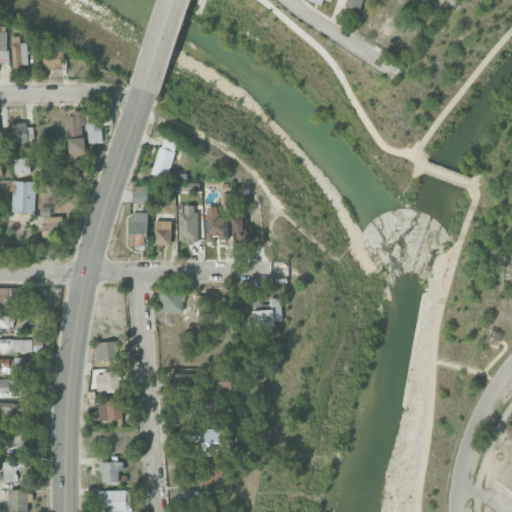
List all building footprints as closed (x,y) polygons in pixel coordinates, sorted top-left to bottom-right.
[(362,0),(347,0),(346,6),(361,9),(362,0)] [(0,26),(0,62),(8,63),(8,27),(0,26)] [(28,42),(21,42),(21,36),(11,36),(13,67),(29,66),(28,42)] [(43,50),(44,69),(63,69),(63,50),(43,50)] [(85,137),(85,112),(67,112),(68,138),(85,137)] [(11,144),(33,143),(32,123),(11,124),(11,144)] [(152,173),(167,178),(179,140),(164,135),(152,173)] [(86,153),(85,138),(68,139),(69,154),(86,153)] [(30,158),(14,158),(14,173),(30,173),(30,158)] [(35,213),(35,181),(13,181),(12,212),(35,213)] [(175,192),(200,191),(200,182),(175,183),(175,192)] [(134,203),(148,203),(148,185),(133,186),(134,203)] [(197,205),(179,205),(180,241),(188,240),(188,241),(198,241),(197,205)] [(131,246),(148,246),(147,212),(130,212),(131,246)] [(206,241),(216,241),(216,238),(228,238),(227,214),(205,214),(206,241)] [(43,238),(64,237),(63,216),(42,217),(43,238)] [(249,217),(234,218),(234,243),(249,243),(249,217)] [(172,221),(155,220),(154,244),(171,245),(172,221)] [(0,287),(0,328),(13,328),(12,310),(12,304),(24,304),(23,287),(0,287)] [(269,304),(262,304),(261,290),(250,290),(251,310),(269,309),(269,304)] [(184,312),(184,293),(160,292),(160,311),(184,312)] [(275,329),(275,321),(282,320),(282,298),(269,298),(270,310),(253,311),(254,329),(275,329)] [(32,339),(0,338),(0,351),(42,353),(42,333),(32,333),(32,339)] [(115,341),(95,342),(96,354),(104,354),(104,360),(116,359),(115,341)] [(97,391),(121,389),(119,371),(95,373),(97,391)] [(169,392),(198,391),(198,373),(169,373),(169,392)] [(0,391),(16,391),(16,378),(0,378),(0,391)] [(231,390),(231,381),(222,381),(222,390),(231,390)] [(122,426),(121,400),(98,401),(99,419),(108,418),(108,427),(122,426)] [(0,416),(14,417),(14,402),(0,401),(0,416)] [(27,428),(0,428),(0,447),(27,446),(27,428)] [(202,455),(231,455),(230,428),(189,429),(190,442),(202,442),(202,455)] [(100,482),(119,482),(119,470),(124,470),(124,461),(101,461),(100,482)] [(4,480),(21,479),(21,463),(3,463),(4,480)] [(203,486),(219,489),(223,466),(207,463),(203,486)] [(28,489),(9,490),(9,511),(13,511),(28,511),(28,489)] [(102,511),(121,511),(131,511),(131,490),(102,491),(102,511)] [(174,506),(202,507),(203,491),(175,490),(174,506)]
